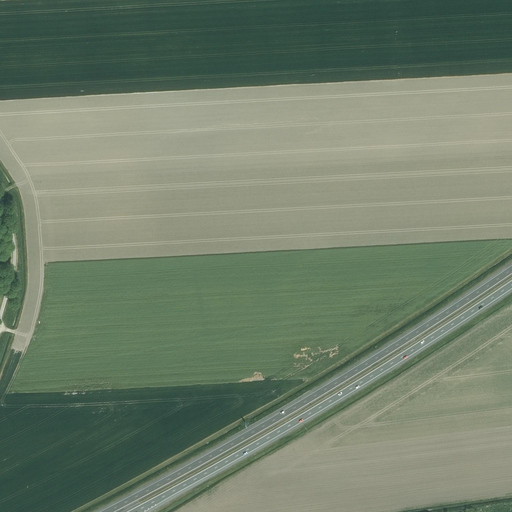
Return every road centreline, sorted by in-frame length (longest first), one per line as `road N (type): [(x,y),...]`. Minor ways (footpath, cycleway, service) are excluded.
road 1 (motorway): [(511,269),(352,372),(107,511)]
road 2 (motorway): [(135,511),(511,284)]
road 3 (unclassified): [(0,317),(14,264),(0,199)]
